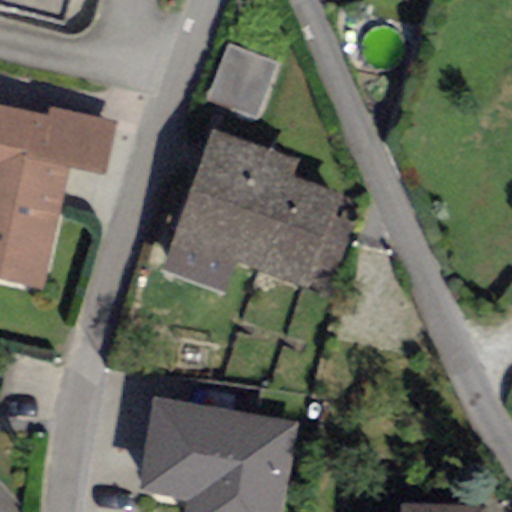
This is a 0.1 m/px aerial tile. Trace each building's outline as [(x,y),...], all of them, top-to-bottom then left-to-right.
[(0,0),(0,14),(68,32),(76,0),(0,0)] [(281,66),(231,46),(208,102),(258,122),(281,66)] [(44,124),(0,115),(0,286),(41,295),(66,174),(104,181),(115,126),(47,112),(44,124)] [(295,168),(209,141),(173,252),(311,296),(343,197),(291,180),(295,168)] [(287,511),(301,427),(152,405),(137,502),(186,509),(185,511),(287,511)]
